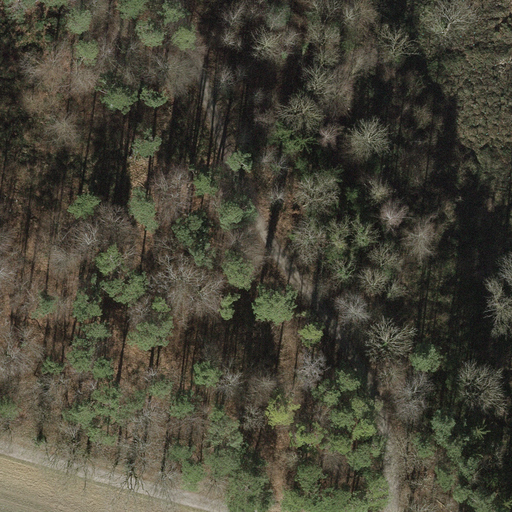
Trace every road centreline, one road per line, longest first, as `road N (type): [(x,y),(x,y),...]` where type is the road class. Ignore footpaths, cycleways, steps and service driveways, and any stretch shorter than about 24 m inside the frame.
road 1 (track): [(391,511),(386,423),(367,376),(256,218),(179,0)]
road 2 (track): [(243,511),(0,439)]
